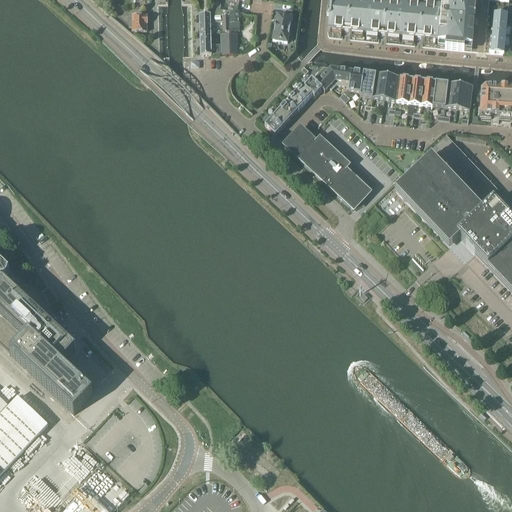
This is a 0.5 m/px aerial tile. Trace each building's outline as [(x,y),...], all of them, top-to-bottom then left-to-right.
[(345,0),(345,1),(337,0),(330,0),(327,34),(437,45),(437,46),(444,47),(444,51),(463,53),(464,49),(471,50),(475,0),(441,0),(441,10),(423,8),(422,8),(354,2),(353,0),(345,0)] [(285,18),(277,17),(272,43),(287,46),(291,20),(290,19),(292,13),(286,12),(285,18)] [(239,16),(227,14),(228,17),(228,26),(239,25),(239,16)] [(507,17),(493,15),(491,35),(505,37),(507,17)] [(209,16),(199,17),(199,37),(210,37),(210,27),(213,27),(216,26),(221,27),(221,17),(212,17),(209,17),(209,16)] [(146,18),(131,18),(132,34),(146,34),(146,26),(146,18)] [(228,26),(222,26),(222,35),(239,34),(239,25),(228,26)] [(505,37),(491,35),(490,55),(503,57),(505,37)] [(210,37),(199,37),(200,58),(211,58),(211,57),(219,56),(219,47),(210,47),(210,37)] [(236,57),(235,37),(222,37),(223,57),(236,57)] [(330,71),(316,86),(315,86),(321,92),(324,95),(328,91),(335,84),(330,71)] [(330,71),(335,84),(336,88),(348,90),(349,90),(351,74),(330,71)] [(363,76),(351,74),(349,90),(348,90),(348,94),(360,96),(363,76)] [(375,77),(363,76),(360,96),(359,100),(372,101),(375,77)] [(387,79),(375,77),(372,101),(384,103),(387,79)] [(399,81),(387,79),(384,103),(396,105),(399,81)] [(411,82),(399,81),(396,105),(408,106),(411,82)] [(316,86),(311,82),(304,90),(312,98),(314,101),(321,92),(315,86),(316,86)] [(423,84),(411,82),(408,106),(420,108),(423,84)] [(435,85),(423,84),(420,108),(432,109),(435,85)] [(447,87),(435,85),(432,109),(444,111),(447,87)] [(459,88),(447,87),(444,111),(456,112),(459,88)] [(304,90),(302,88),(294,96),(305,106),(312,98),(304,90)] [(472,90),(459,88),(456,112),(469,114),(472,90)] [(511,92),(484,91),(480,95),(479,119),(491,120),(490,127),(510,128),(510,121),(511,121),(511,92)] [(305,106),(294,96),(287,104),(297,114),(305,106)] [(297,114),(287,104),(279,112),(290,122),(297,114)] [(290,122),(279,112),(272,120),(282,130),(290,122)] [(282,130),(272,120),(264,129),(275,138),(282,130)] [(300,131),(284,148),(353,212),(369,195),(346,174),(351,168),(319,139),(314,144),(300,131)] [(401,193),(403,194),(402,195),(401,196),(401,197),(401,198),(401,199),(401,200),(402,201),(404,203),(405,203),(405,204),(406,204),(407,204),(408,204),(408,203),(409,203),(410,202),(415,207),(415,208),(414,209),(414,210),(413,210),(413,211),(413,212),(414,213),(414,214),(416,216),(417,216),(417,217),(418,217),(419,217),(420,217),(421,217),(422,216),(423,215),(428,221),(427,221),(426,222),(426,223),(426,224),(426,225),(426,226),(426,227),(427,227),(429,229),(430,230),(431,230),(432,230),(433,230),(434,229),(435,228),(440,234),(439,234),(439,235),(438,235),(438,236),(438,237),(438,238),(438,239),(439,239),(439,240),(441,242),(442,243),(444,243),(445,243),(446,242),(447,242),(447,241),(456,234),(458,236),(457,238),(474,256),(464,266),(468,269),(477,278),(480,275),(489,266),(511,290),(511,230),(503,221),(500,224),(495,218),(501,212),(492,203),(489,206),(486,202),(496,192),(446,138),(431,152),(438,159),(401,193)] [(0,347),(10,356),(9,357),(73,417),(92,397),(60,368),(75,352),(61,339),(61,338),(61,337),(61,336),(60,335),(59,335),(59,334),(58,335),(57,335),(43,322),(45,320),(45,318),(46,317),(46,315),(47,313),(47,311),(47,309),(46,307),(46,305),(46,304),(45,302),(44,300),(43,298),(42,297),(41,296),(40,295),(38,293),(37,292),(35,291),(34,290),(32,289),(30,289),(27,288),(25,288),(23,288),(22,288),(20,289),(18,289),(16,290),(14,290),(12,291),(11,292),(3,285),(2,285),(1,284),(1,283),(3,283),(4,283),(4,282),(5,282),(6,281),(7,280),(7,279),(7,278),(7,277),(7,276),(8,276),(9,275),(5,272),(5,271),(4,271),(4,270),(3,270),(0,267),(0,347)] [(17,400),(0,418),(0,478),(47,428),(17,400)]
